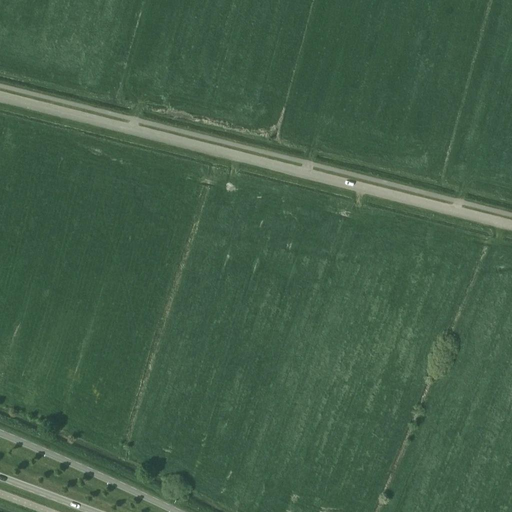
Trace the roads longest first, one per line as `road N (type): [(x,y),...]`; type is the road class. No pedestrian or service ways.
road 1 (unclassified): [(511,225),(0,95)]
road 2 (primary): [(175,511),(0,434)]
